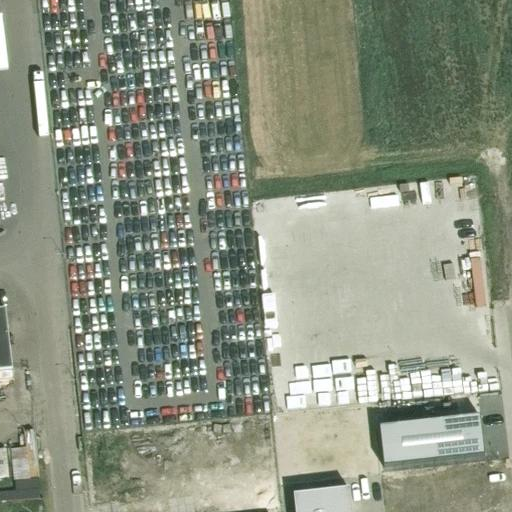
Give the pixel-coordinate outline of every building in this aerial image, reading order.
[(24,305),(14,306),(17,327),(27,326),(24,305)] [(0,373),(12,372),(5,311),(0,311),(0,373)] [(173,360),(149,361),(150,377),(174,376),(173,360)] [(484,460),(480,420),(377,432),(381,472),(484,460)] [(34,444),(11,445),(13,474),(35,473),(34,444)] [(352,511),(350,490),(302,494),(294,495),(295,511),(352,511)]
